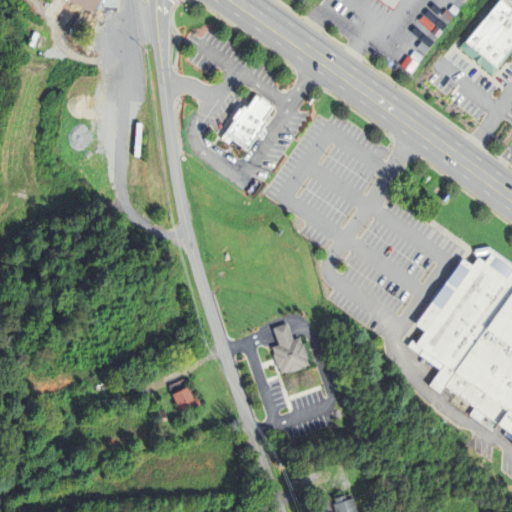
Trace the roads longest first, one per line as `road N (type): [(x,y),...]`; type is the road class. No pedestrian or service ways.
road 1 (residential): [(280,511),(193,257),(163,83)]
road 2 (primary): [(511,196),(235,0)]
road 3 (track): [(128,214),(46,198),(25,170),(53,54),(64,48),(84,60),(125,64)]
